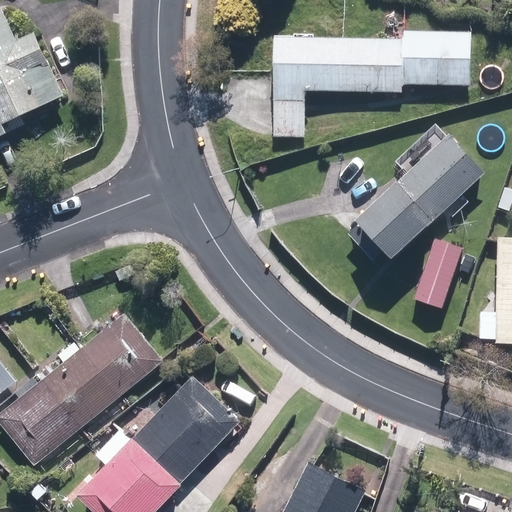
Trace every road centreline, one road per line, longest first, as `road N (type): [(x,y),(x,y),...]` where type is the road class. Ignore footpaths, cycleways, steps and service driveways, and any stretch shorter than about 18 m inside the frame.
road 1 (residential): [(185,184),(223,253),(313,348),(391,393),(511,432)]
road 2 (residential): [(0,254),(185,184)]
road 3 (residential): [(163,0),(160,65),(185,184)]
